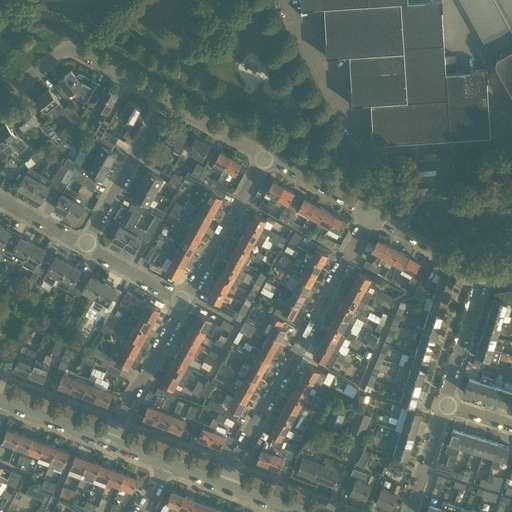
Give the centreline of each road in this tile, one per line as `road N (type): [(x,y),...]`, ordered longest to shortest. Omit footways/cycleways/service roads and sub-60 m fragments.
road 1 (residential): [(217,480),(360,212)]
road 2 (residential): [(0,99),(59,53),(71,53),(158,100)]
road 3 (residential): [(181,302),(260,156)]
road 4 (residential): [(75,242),(158,100)]
road 5 (residential): [(105,441),(181,302)]
road 6 (residential): [(360,212),(481,275)]
road 7 (residential): [(446,405),(481,275)]
road 8 (residential): [(181,302),(75,242)]
